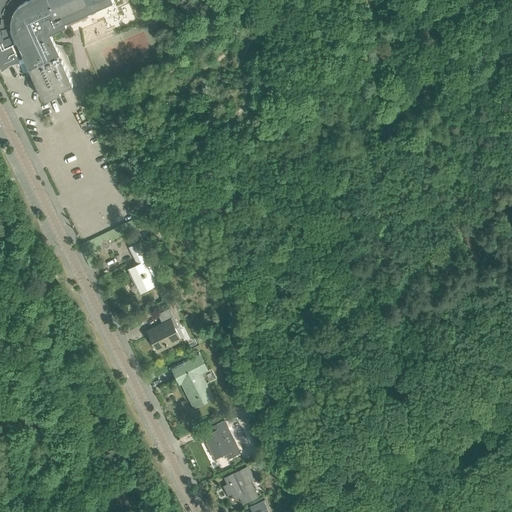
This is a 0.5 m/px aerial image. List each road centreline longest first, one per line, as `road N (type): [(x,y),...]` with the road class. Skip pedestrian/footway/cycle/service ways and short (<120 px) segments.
road 1 (unclassified): [(198,511),(0,109)]
road 2 (track): [(511,408),(401,476)]
